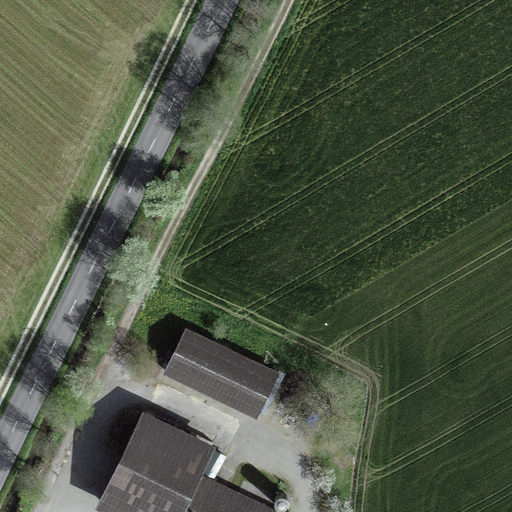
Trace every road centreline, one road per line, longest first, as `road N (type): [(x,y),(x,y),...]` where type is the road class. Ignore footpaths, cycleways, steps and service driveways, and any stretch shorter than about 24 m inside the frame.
road 1 (track): [(39,511),(292,0)]
road 2 (secondary): [(0,459),(222,0)]
road 3 (track): [(190,0),(0,395)]
